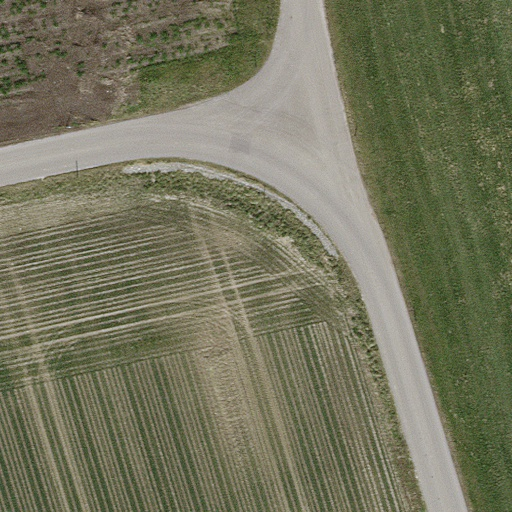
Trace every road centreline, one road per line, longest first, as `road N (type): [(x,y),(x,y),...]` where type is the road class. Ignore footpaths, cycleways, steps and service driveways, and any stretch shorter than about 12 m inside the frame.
road 1 (unclassified): [(426,511),(277,79)]
road 2 (unclassified): [(0,143),(277,79)]
